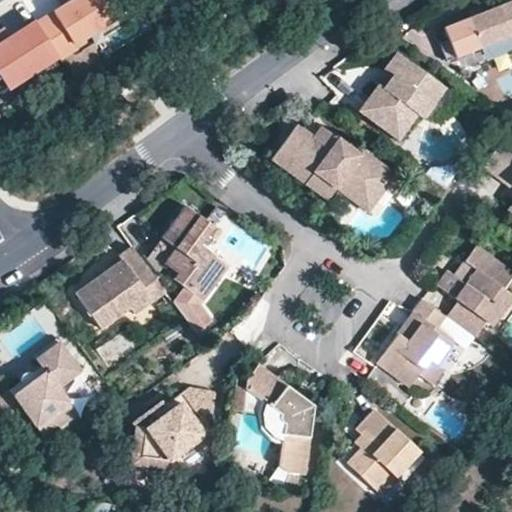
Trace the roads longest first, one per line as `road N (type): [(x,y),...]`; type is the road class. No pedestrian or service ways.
road 1 (residential): [(163,142),(371,0)]
road 2 (residential): [(313,246),(266,318),(329,356),(378,279)]
road 3 (residential): [(3,251),(163,142)]
road 4 (residential): [(163,142),(313,246)]
